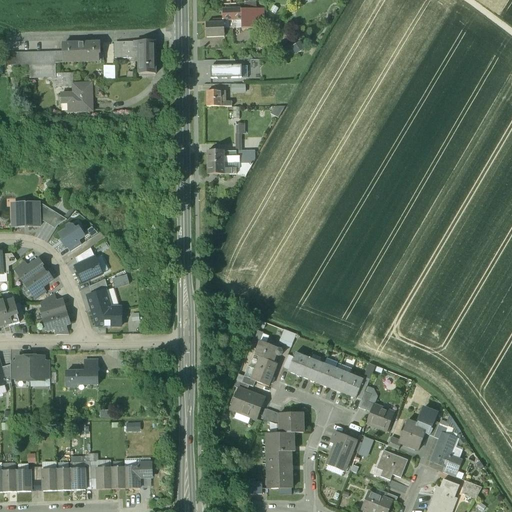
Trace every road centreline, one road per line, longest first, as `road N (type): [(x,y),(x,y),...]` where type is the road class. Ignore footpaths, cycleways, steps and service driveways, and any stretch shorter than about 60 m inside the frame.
road 1 (tertiary): [(183,341),(181,30)]
road 2 (residential): [(181,30),(2,39)]
road 3 (tertiary): [(186,511),(183,341)]
road 4 (residential): [(88,343),(55,259),(35,244),(0,241)]
